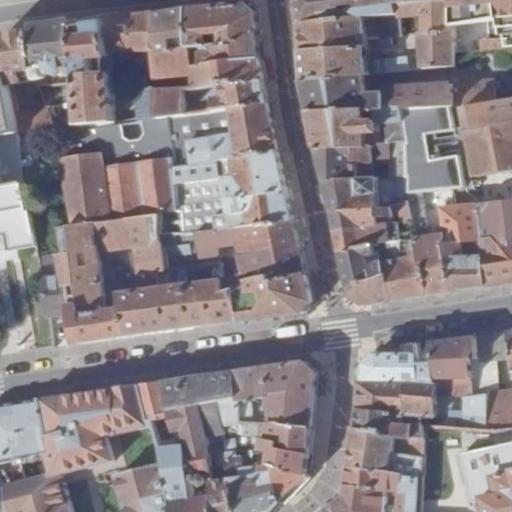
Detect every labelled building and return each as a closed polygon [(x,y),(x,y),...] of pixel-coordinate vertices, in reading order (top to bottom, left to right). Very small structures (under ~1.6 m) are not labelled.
[(414,4),(413,0),(300,0),(302,23),(402,15),(401,6),(414,4)] [(511,0),(413,0),(414,4),(457,3),(457,29),(501,21),(504,40),(506,49),(511,48),(511,0)] [(216,45),(262,42),(260,13),(249,3),(190,7),(193,47),(199,46),(216,45)] [(457,3),(414,4),(401,6),(402,15),(402,18),(427,14),(428,33),(454,28),(457,29),(457,3)] [(193,47),(190,7),(156,13),(160,50),(193,47)] [(160,50),(156,13),(109,20),(110,52),(120,52),(133,52),(133,50),(160,50)] [(402,15),(302,23),(305,53),(369,47),(381,46),(380,37),(387,37),(388,45),(393,45),(392,37),(404,36),(402,18),(402,15)] [(76,24),(77,24),(77,19),(31,26),(32,31),(33,30),(36,69),(39,80),(46,78),(43,68),(49,67),(49,73),(53,75),(65,74),(66,66),(72,65),(80,65),(76,24)] [(110,52),(109,20),(77,24),(76,24),(80,65),(81,75),(82,83),(81,83),(83,107),(85,126),(116,123),(116,114),(112,70),(107,70),(107,72),(96,73),(94,58),(111,56),(110,52)] [(455,53),(454,28),(428,33),(422,33),(425,70),(456,67),(455,53)] [(33,30),(32,31),(6,35),(8,48),(14,84),(24,82),(23,71),(29,71),(30,81),(39,80),(36,69),(33,30)] [(487,50),(506,49),(504,40),(486,43),(487,50)] [(262,58),(262,42),(216,45),(216,52),(217,63),(262,58)] [(216,52),(216,45),(199,46),(200,53),(193,54),(194,67),(200,68),(205,66),(205,56),(208,52),(216,52)] [(267,81),(262,58),(217,63),(205,66),(200,68),(194,67),(193,54),(193,47),(160,50),(133,50),(133,52),(134,80),(179,76),(180,89),(180,90),(186,90),(187,90),(214,87),(267,81)] [(369,47),(305,53),(307,80),(367,75),(386,73),(384,61),(371,62),(369,47)] [(14,84),(8,48),(0,49),(0,187),(27,184),(22,133),(18,112),(14,84)] [(217,63),(216,52),(208,52),(205,56),(205,66),(217,63)] [(409,59),(384,61),(386,73),(410,71),(409,59)] [(81,75),(80,65),(72,65),(72,76),(81,75)] [(82,83),(81,75),(72,76),(73,83),(81,83),(82,83)] [(367,75),(307,80),(307,82),(314,113),(405,107),(432,105),(452,104),(464,103),(497,101),(496,82),(387,88),(387,95),(368,96),(367,75)] [(272,103),(267,81),(214,87),(216,99),(217,110),(272,103)] [(216,99),(214,87),(187,90),(187,99),(202,96),(204,100),(216,99)] [(160,118),(157,92),(156,89),(139,92),(139,93),(141,93),(143,117),(143,120),(160,120),(160,118)] [(187,99),(187,90),(186,90),(180,90),(180,89),(163,90),(164,92),(157,92),(160,118),(170,117),(189,114),(188,109),(187,99)] [(133,94),(134,110),(135,119),(143,117),(141,93),(139,93),(133,94)] [(511,98),(497,101),(464,103),(477,179),(492,176),(511,172),(511,98)] [(283,152),(272,103),(217,110),(207,112),(189,114),(170,117),(176,153),(177,160),(178,166),(178,167),(219,160),(236,157),(237,159),(283,152)] [(452,104),(432,105),(438,139),(457,136),(452,104)] [(432,105),(405,107),(406,121),(408,134),(409,136),(409,146),(411,178),(412,194),(411,200),(454,193),(453,188),(446,188),(442,162),(433,164),(429,140),(438,139),(432,105)] [(83,107),(50,110),(50,111),(58,129),(72,128),(85,126),(83,107)] [(405,107),(314,113),(321,147),(372,146),(371,140),(374,139),(379,133),(384,133),(384,124),(406,121),(405,107)] [(134,110),(116,114),(116,123),(135,119),(134,110)] [(49,111),(18,112),(22,133),(55,129),(49,111)] [(55,129),(22,133),(27,184),(67,179),(69,179),(66,164),(66,160),(73,140),(72,128),(58,129),(55,129)] [(393,134),(394,146),(409,146),(409,136),(408,134),(393,134)] [(442,162),(438,139),(429,140),(433,164),(442,162)] [(372,146),(321,147),(328,180),(376,179),(375,169),(383,168),(383,163),(393,162),(395,178),(411,178),(409,146),(394,146),(372,146)] [(289,181),(283,152),(237,159),(239,176),(229,178),(229,186),(243,184),(244,189),(254,188),(265,188),(289,181)] [(177,160),(176,153),(169,155),(169,161),(177,160)] [(69,179),(71,192),(78,226),(114,221),(109,186),(107,170),(115,168),(113,157),(66,164),(69,179)] [(239,176),(237,159),(236,157),(219,160),(221,177),(221,179),(229,178),(239,176)] [(180,184),(178,167),(178,166),(177,160),(169,161),(115,168),(107,170),(109,186),(114,221),(164,214),(181,212),(181,204),(180,184)] [(221,177),(219,160),(178,167),(180,184),(219,178),(221,177)] [(462,160),(442,162),(446,188),(453,188),(454,193),(466,191),(462,160)] [(229,186),(229,178),(221,179),(221,177),(219,178),(221,201),(230,199),(228,186),(229,186)] [(298,221),(289,181),(265,188),(254,188),(244,189),(243,184),(229,186),(228,186),(230,199),(221,201),(219,178),(180,184),(181,204),(184,205),(189,205),(191,234),(198,234),(219,231),(254,225),(298,221)] [(376,179),(328,180),(335,210),(383,204),(382,193),(397,193),(398,205),(410,202),(411,200),(412,194),(411,178),(395,178),(376,179)] [(27,184),(0,187),(0,238),(7,237),(10,254),(38,249),(27,184)] [(383,204),(335,210),(339,230),(416,221),(412,207),(410,202),(398,205),(383,204)] [(511,203),(498,204),(482,206),(482,207),(488,257),(491,288),(511,284),(511,203)] [(183,235),(191,234),(189,205),(184,205),(181,204),(181,212),(182,212),(183,235)] [(412,207),(416,221),(420,239),(424,255),(434,294),(456,291),(452,258),(466,258),(465,241),(466,241),(461,208),(457,208),(443,209),(447,236),(432,238),(426,205),(412,207)] [(482,207),(482,206),(461,208),(466,241),(465,241),(466,258),(452,258),(456,291),(474,289),(473,259),(488,257),(482,207)] [(175,235),(183,235),(182,212),(181,212),(164,214),(161,232),(162,236),(175,235)] [(73,315),(78,345),(117,340),(111,311),(110,311),(102,252),(137,247),(164,243),(162,236),(161,232),(164,214),(114,221),(78,226),(76,226),(57,229),(62,257),(64,257),(68,277),(74,315),(73,315)] [(304,249),(298,221),(254,225),(219,231),(198,234),(200,249),(221,247),(257,241),(258,253),(304,249)] [(416,221),(339,230),(344,252),(377,244),(420,239),(416,221)] [(178,247),(175,235),(162,236),(164,243),(166,250),(178,247)] [(7,237),(0,238),(0,263),(12,261),(10,254),(7,237)] [(377,244),(344,252),(352,288),(373,285),(379,281),(375,265),(388,263),(424,255),(420,239),(377,244)] [(168,256),(166,250),(164,243),(137,247),(143,291),(156,290),(162,290),(162,289),(161,285),(160,280),(160,274),(162,274),(161,265),(169,264),(168,256)] [(221,247),(200,249),(201,256),(210,256),(210,251),(217,251),(217,256),(222,255),(221,247)] [(309,274),(304,249),(258,253),(258,255),(243,256),(242,255),(222,255),(223,264),(224,263),(226,280),(227,287),(239,284),(275,275),(276,280),(309,274)] [(210,256),(201,256),(202,267),(207,266),(223,264),(222,255),(217,256),(210,256)] [(388,263),(397,301),(434,294),(424,255),(388,263)] [(57,279),(68,277),(64,257),(62,257),(55,258),(57,279)] [(491,288),(488,257),(473,259),(474,289),(491,288)] [(224,263),(223,264),(207,266),(208,282),(211,282),(226,280),(224,263)] [(373,285),(352,288),(354,297),(368,306),(397,301),(388,263),(375,265),(379,281),(373,285)] [(169,272),(169,264),(161,265),(162,274),(168,273),(168,272),(169,272)] [(207,266),(202,267),(187,269),(189,285),(208,282),(207,266)] [(189,285),(187,269),(168,272),(168,273),(169,279),(169,288),(189,285)] [(315,302),(309,274),(276,280),(275,275),(239,284),(243,322),(307,313),(315,302)] [(44,281),(51,319),(73,315),(74,315),(68,277),(57,279),(44,281)] [(167,288),(169,288),(169,279),(160,280),(161,285),(165,284),(167,288)] [(243,322),(239,284),(227,287),(226,280),(211,282),(217,326),(243,322)] [(168,333),(217,326),(211,282),(208,282),(189,285),(169,288),(167,288),(162,289),(162,290),(156,290),(158,309),(165,308),(168,333)] [(131,338),(168,333),(165,308),(158,309),(156,290),(143,291),(122,294),(125,309),(131,338)] [(117,340),(131,338),(125,309),(111,311),(117,340)] [(489,360),(511,355),(511,332),(486,336),(489,360)] [(488,397),(494,396),(494,391),(480,373),(474,373),(474,363),(489,360),(486,336),(436,343),(438,380),(473,379),(471,396),(488,397)] [(438,380),(436,343),(408,347),(412,372),(418,373),(420,384),(438,385),(438,380)] [(412,372),(408,347),(379,352),(368,363),(365,378),(420,384),(418,373),(412,372)] [(307,364),(237,373),(241,396),(242,403),(249,402),(271,399),(273,425),(313,428),(319,373),(307,364)] [(166,383),(173,412),(191,407),(191,409),(203,406),(222,401),(241,396),(237,373),(166,383)] [(361,406),(405,410),(438,413),(439,394),(438,385),(420,384),(365,378),(361,406)] [(439,394),(471,396),(473,379),(438,380),(438,385),(439,394)] [(162,420),(173,417),(174,417),(173,412),(166,383),(142,386),(151,424),(156,423),(162,420)] [(107,460),(161,447),(158,433),(156,423),(151,424),(142,386),(92,393),(97,417),(102,439),(107,460)] [(497,431),(511,428),(511,391),(494,396),(488,397),(491,430),(497,430),(497,431)] [(48,453),(50,464),(52,473),(52,476),(63,473),(62,470),(64,466),(60,450),(55,428),(97,417),(92,393),(42,400),(53,451),(47,452),(48,453)] [(241,396),(222,401),(225,425),(232,425),(242,424),(242,409),(242,403),(241,396)] [(473,429),(491,430),(488,397),(471,396),(472,418),(473,429)] [(271,425),(273,425),(271,399),(249,402),(248,408),(251,408),(255,412),(255,424),(271,425)] [(0,463),(48,453),(47,452),(53,451),(42,400),(0,405),(0,463)] [(222,401),(203,406),(208,438),(226,433),(225,425),(222,401)] [(187,445),(197,511),(219,511),(215,482),(213,467),(211,457),(208,438),(203,406),(191,409),(191,407),(173,412),(174,417),(173,417),(175,428),(177,428),(180,447),(187,445)] [(418,436),(430,438),(431,427),(403,423),(405,410),(361,406),(357,426),(387,429),(387,432),(403,435),(418,436)] [(248,408),(242,409),(242,424),(255,424),(255,412),(251,408),(248,408)] [(403,423),(431,427),(450,428),(450,419),(438,413),(405,410),(403,423)] [(55,428),(60,450),(102,439),(97,417),(55,428)] [(450,428),(473,429),(472,418),(450,419),(450,428)] [(156,423),(158,433),(165,431),(162,420),(156,423)] [(282,449),(310,454),(311,447),(313,428),(273,425),(271,425),(267,439),(265,445),(265,446),(263,453),(265,453),(264,455),(275,456),(276,453),(279,453),(282,452),(282,449)] [(398,452),(401,453),(403,435),(387,432),(387,429),(357,426),(354,446),(398,452)] [(172,501),(174,511),(197,511),(187,445),(180,447),(177,428),(175,428),(165,431),(158,433),(161,447),(163,447),(172,483),(172,501)] [(226,433),(227,440),(238,439),(238,431),(232,432),(226,433)] [(401,453),(416,454),(418,436),(403,435),(401,453)] [(416,454),(429,457),(430,438),(418,436),(416,454)] [(63,473),(107,464),(106,460),(107,460),(102,439),(60,450),(64,466),(62,470),(63,473)] [(238,439),(227,440),(228,449),(239,449),(238,439)] [(511,511),(511,444),(460,454),(468,503),(486,500),(488,511),(511,511)] [(352,468),(414,475),(415,466),(397,464),(398,452),(354,446),(350,467),(352,468)] [(126,498),(129,511),(174,511),(172,501),(172,483),(163,447),(161,447),(107,460),(106,460),(107,464),(109,473),(118,471),(124,494),(123,494),(124,498),(126,498)] [(231,477),(238,511),(275,511),(282,505),(277,470),(264,473),(246,476),(244,455),(239,456),(239,449),(228,449),(228,452),(229,457),(229,462),(231,477)] [(276,465),(310,476),(312,475),(308,473),(310,454),(282,449),(282,452),(279,453),(276,453),(275,456),(273,465),(276,465)] [(211,457),(213,467),(229,462),(229,457),(228,452),(211,457)] [(415,466),(416,454),(401,453),(398,452),(397,464),(415,466)] [(262,468),(264,455),(265,453),(263,453),(254,455),(255,469),(262,468)] [(414,475),(428,477),(429,457),(416,454),(415,466),(414,475)] [(273,465),(275,456),(264,455),(262,468),(273,465)] [(213,467),(215,482),(231,477),(229,462),(213,467)] [(277,470),(282,505),(284,504),(282,502),(308,479),(310,476),(276,465),(277,470)] [(348,511),(375,511),(374,511),(425,511),(428,477),(414,475),(352,468),(347,495),(341,500),(348,511)] [(72,511),(63,473),(52,476),(0,487),(0,497),(3,511),(72,511)] [(215,482),(219,511),(238,511),(231,477),(215,482)] [(374,511),(375,511),(348,511),(341,500),(326,511),(374,511)]
